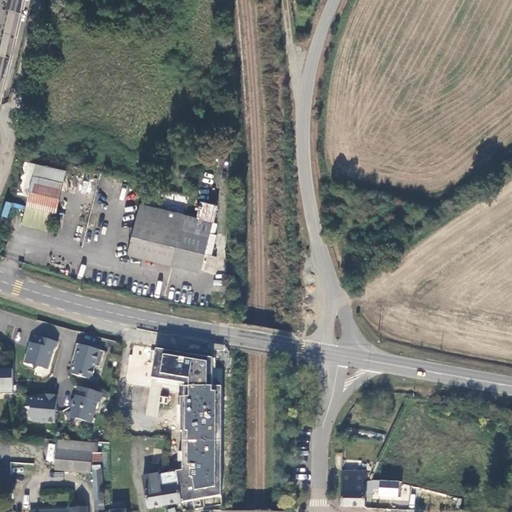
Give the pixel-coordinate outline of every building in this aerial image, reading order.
[(65,171),(36,164),(21,223),(47,230),(51,213),(56,214),(65,171)] [(5,202),(1,216),(7,217),(10,203),(5,202)] [(127,255),(201,272),(213,221),(140,204),(127,255)] [(58,343),(38,337),(34,349),(29,347),(26,360),(30,361),(29,365),(43,369),(44,365),(49,367),(54,350),(56,349),(58,343)] [(105,353),(77,345),(73,359),(76,360),(74,365),(73,365),(70,375),(91,381),(95,367),(100,368),(105,353)] [(176,471),(181,503),(220,496),(221,386),(213,385),(214,359),(162,349),(156,381),(180,386),(181,431),(182,470),(176,471)] [(0,393),(13,393),(12,370),(0,370),(0,393)] [(99,404),(102,395),(79,388),(75,400),(72,402),(70,409),(77,423),(80,423),(83,422),(91,424),(97,403),(99,404)] [(55,424),(57,396),(44,395),(43,397),(41,399),(27,398),(26,409),(28,409),(28,416),(32,422),(55,424)] [(55,470),(70,472),(71,442),(58,440),(55,470)] [(99,454),(100,444),(80,443),(71,442),(70,472),(89,474),(89,453),(99,454)] [(93,501),(95,501),(103,501),(102,486),(102,470),(92,471),(93,501)] [(181,503),(176,471),(158,475),(164,507),(181,504),(181,503)] [(343,473),(342,507),(354,508),(365,509),(365,494),(365,488),(365,481),(365,474),(343,473)] [(148,509),(164,507),(158,475),(142,477),(148,509)] [(401,490),(402,485),(402,483),(371,481),(365,481),(365,488),(365,494),(372,494),(372,488),(379,489),(378,497),(401,498),(401,490)] [(103,510),(103,501),(95,501),(94,510),(103,510)]
